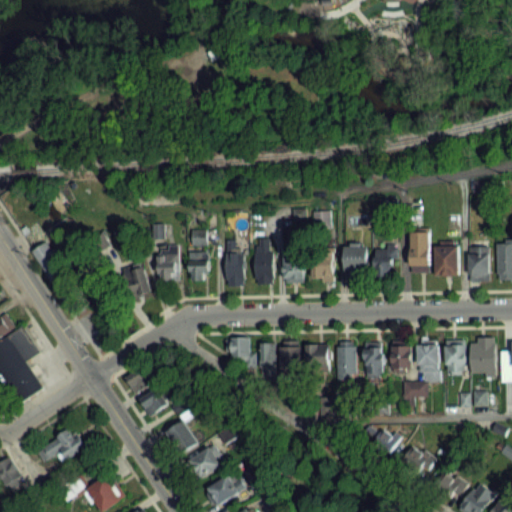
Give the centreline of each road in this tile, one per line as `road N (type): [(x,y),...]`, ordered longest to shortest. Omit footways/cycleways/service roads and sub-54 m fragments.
road 1 (residential): [(511,306),(208,312),(164,327),(14,427),(0,428)]
road 2 (tertiary): [(180,511),(0,236)]
road 3 (residential): [(428,511),(164,327)]
